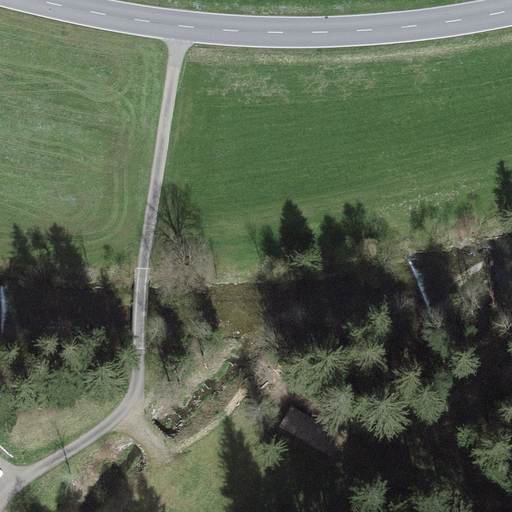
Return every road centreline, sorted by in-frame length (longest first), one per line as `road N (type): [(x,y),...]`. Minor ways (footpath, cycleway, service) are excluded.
road 1 (track): [(0,499),(116,418),(134,394),(141,289),(181,27)]
road 2 (secondary): [(40,0),(181,27),(262,32),(354,31),(511,10)]
